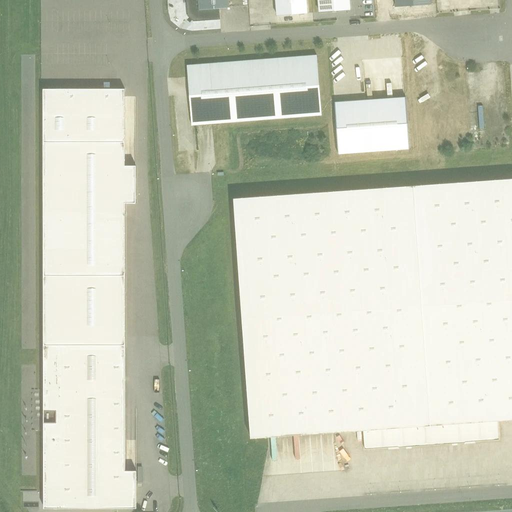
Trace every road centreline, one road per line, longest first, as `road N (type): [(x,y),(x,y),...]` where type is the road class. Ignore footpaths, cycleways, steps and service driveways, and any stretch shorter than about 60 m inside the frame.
road 1 (unclassified): [(191,511),(158,44)]
road 2 (unclassified): [(158,44),(481,23)]
